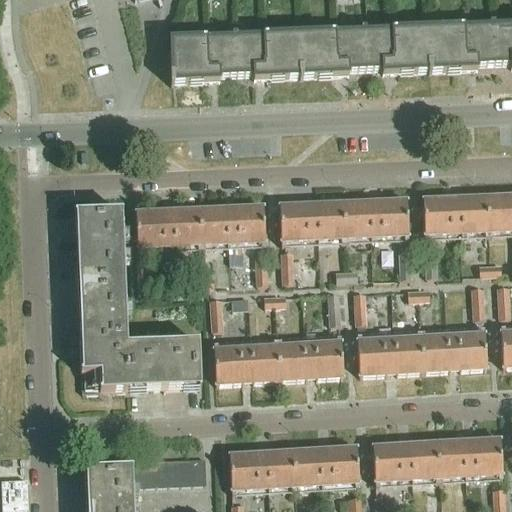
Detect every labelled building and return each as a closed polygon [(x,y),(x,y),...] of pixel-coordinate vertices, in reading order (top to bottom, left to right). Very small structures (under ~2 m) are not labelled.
[(132,0),(134,7),(158,6),(159,11),(162,10),(159,0),(132,0)] [(176,83),(511,71),(511,27),(174,39),(176,83)] [(487,221),(488,238),(511,237),(511,201),(486,203),(487,221)] [(486,203),(422,205),(424,241),(488,238),(487,221),(486,203)] [(343,227),(344,245),(408,242),(406,206),(374,208),(342,209),(343,227)] [(343,227),(342,209),(279,212),(280,248),(344,245),(343,227)] [(200,233),(201,251),(265,248),(263,212),(231,214),(199,215),(200,233)] [(199,215),(135,218),(137,254),(201,251),(200,233),(199,215)] [(122,217),(74,219),(74,221),(75,221),(78,291),(89,290),(101,290),(113,289),(124,289),(121,219),(122,219),(122,217)] [(424,264),(436,263),(435,253),(423,253),(424,264)] [(398,265),(410,264),(410,254),(398,254),(398,265)] [(280,270),(293,269),(292,259),(280,259),(280,270)] [(254,260),(254,271),(267,270),(266,260),(254,260)] [(424,274),(437,274),(436,263),(424,264),(424,274)] [(398,275),(411,275),(410,264),(398,265),(398,275)] [(137,276),(149,276),(148,265),(136,266),(137,276)] [(305,267),(306,288),(322,288),(321,267),(305,267)] [(293,269),(280,270),(281,280),(293,280),(293,269)] [(254,271),(255,282),(267,281),(267,270),(254,271)] [(490,283),(489,271),(479,271),(479,284),(490,283)] [(500,271),(489,271),(490,283),(501,283),(500,271)] [(437,274),(424,274),(425,285),(437,284),(437,274)] [(411,275),(398,275),(399,286),(411,286),(411,275)] [(137,287),(149,286),(149,276),(137,276),(137,287)] [(346,289),(346,277),(335,278),(336,290),(346,289)] [(346,277),(346,289),(357,289),(356,277),(346,277)] [(293,280),(281,280),(281,291),(293,291),(293,280)] [(267,281),(255,282),(255,292),(268,292),(267,281)] [(213,283),(202,284),(203,296),(213,295),(213,283)] [(203,296),(202,284),(192,284),(192,296),(203,296)] [(138,297),(139,297),(150,297),(149,286),(137,287),(138,297)] [(127,361),(127,351),(124,289),(113,289),(101,290),(89,290),(78,291),(81,377),(80,377),(80,380),(82,380),(82,399),(128,397),(128,386),(128,374),(127,362),(127,361)] [(497,304),(509,304),(508,293),(496,294),(497,304)] [(470,295),(471,305),(483,305),(483,294),(470,295)] [(418,308),(418,296),(407,297),(407,309),(418,308)] [(428,296),(418,296),(418,308),(429,308),(428,296)] [(353,300),(353,311),(365,310),(365,300),(353,300)] [(327,312),(339,311),(339,301),(327,301),(327,312)] [(274,314),(274,302),(263,303),(264,315),(274,314)] [(274,302),(274,314),(285,314),(285,302),(274,302)] [(497,304),(497,315),(510,314),(509,304),(497,304)] [(471,305),(472,316),(484,315),(483,305),(471,305)] [(210,317),(222,316),(221,306),(209,306),(210,317)] [(353,311),(354,321),(366,321),(365,310),(353,311)] [(339,311),(327,312),(328,322),(340,322),(339,311)] [(510,314),(497,315),(498,326),(510,325),(510,314)] [(484,315),(472,316),(472,327),(485,326),(484,315)] [(210,327),(222,327),(222,316),(210,317),(210,327)] [(366,321),(354,321),(354,332),(367,331),(366,321)] [(340,322),(328,322),(328,333),(341,332),(340,322)] [(210,327),(211,338),(223,338),(222,327),(210,327)] [(511,373),(511,337),(500,338),(502,374),(511,373)] [(484,338),(468,339),(470,376),(486,375),(484,338)] [(470,376),(468,339),(452,340),(454,377),(470,376)] [(452,340),(436,341),(438,378),(454,377),(452,340)] [(420,341),(404,342),(406,380),(422,379),(420,341)] [(438,378),(436,341),(420,341),(422,379),(438,378)] [(406,380),(404,342),(388,343),(390,381),(406,380)] [(388,343),(372,344),(375,382),(390,381),(388,343)] [(375,382),(372,344),(356,345),(359,383),(375,382)] [(198,396),(200,395),(198,347),(197,347),(197,348),(127,351),(127,361),(127,362),(128,374),(128,386),(128,397),(198,394),(198,396)] [(341,348),(325,349),(327,385),(343,384),(341,348)] [(325,349),(309,350),(311,385),(327,385),(325,349)] [(309,350),(293,351),(295,386),(311,385),(309,350)] [(293,351),(277,352),(279,387),(295,386),(293,351)] [(277,352),(261,353),(263,388),(279,387),(277,352)] [(261,353),(245,354),(247,389),(263,388),(261,353)] [(231,390),(229,354),(213,355),(215,391),(231,390)] [(245,354),(229,354),(231,390),(247,389),(245,354)] [(484,446),(486,482),(502,481),(500,445),(484,446)] [(470,483),(486,482),(484,446),(468,447),(470,483)] [(470,483),(468,447),(452,448),(454,484),(470,483)] [(438,484),(454,484),(452,448),(436,449),(438,484)] [(438,484),(436,449),(420,450),(422,485),(438,484)] [(406,486),(422,485),(420,450),(404,451),(406,486)] [(374,488),(390,487),(388,451),(372,452),(374,488)] [(406,486),(404,451),(388,451),(390,487),(406,486)] [(340,454),(343,490),(359,489),(356,453),(340,454)] [(327,491),(343,490),(340,454),(324,455),(327,491)] [(327,491),(324,455),(308,456),(311,492),(327,491)] [(295,493),(311,492),(308,456),(292,457),(295,493)] [(295,493),(292,457),(277,458),(279,494),(295,493)] [(263,495),(279,494),(277,458),(261,459),(263,495)] [(263,495),(261,459),(245,460),(247,496),(263,495)] [(231,497),(247,496),(245,460),(229,461),(231,497)] [(181,492),(193,491),(192,465),(180,466),(181,492)] [(204,465),(192,465),(193,491),(205,491),(204,465)] [(156,467),(157,493),(169,492),(168,466),(156,467)] [(181,492),(180,466),(168,466),(169,492),(181,492)] [(130,468),(130,474),(131,474),(132,494),(145,493),(144,467),(130,468)] [(144,467),(145,493),(157,493),(156,467),(144,467)] [(132,511),(132,494),(131,474),(130,474),(84,476),(84,478),(85,478),(86,511),(132,511)] [(2,511),(28,511),(27,483),(2,484),(2,511)] [(493,496),(494,506),(503,506),(503,495),(493,496)] [(375,503),(375,511),(385,511),(385,503),(375,503)]
